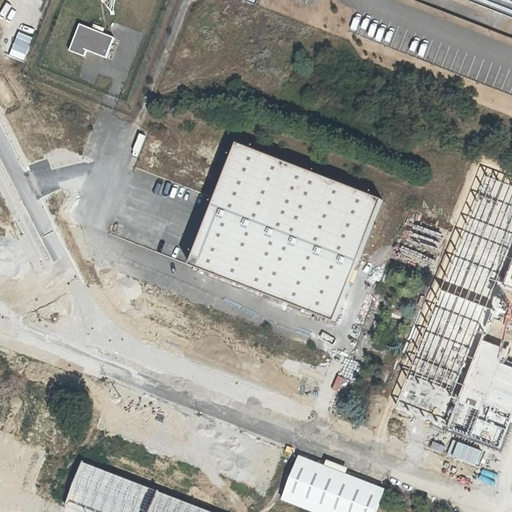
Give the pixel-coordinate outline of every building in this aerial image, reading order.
[(511,0),(454,0),(511,22),(511,0)] [(114,40),(80,25),(69,52),(82,59),(87,50),(105,63),(114,40)] [(375,203),(232,150),(188,263),(331,319),(375,203)] [(410,211),(404,226),(466,250),(471,235),(410,211)] [(511,312),(446,289),(390,446),(466,473),(511,344),(511,312)] [(107,381),(90,430),(267,492),(282,448),(257,440),(259,433),(237,426),(235,429),(158,402),(160,395),(137,387),(135,391),(107,381)] [(44,447),(0,430),(0,482),(27,493),(44,447)] [(300,452),(284,492),(337,511),(374,511),(386,484),(300,452)] [(221,511),(79,456),(64,502),(89,511),(221,511)]
